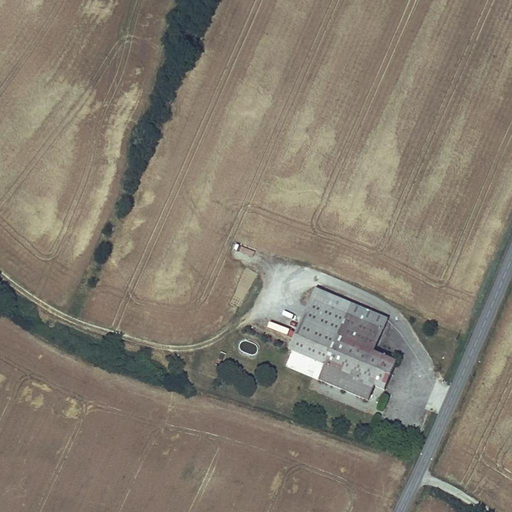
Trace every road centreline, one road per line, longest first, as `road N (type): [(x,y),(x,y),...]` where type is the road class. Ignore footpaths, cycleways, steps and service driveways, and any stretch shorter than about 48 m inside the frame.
road 1 (track): [(0,274),(77,324),(181,357),(205,351),(251,318)]
road 2 (tertiary): [(511,258),(401,511)]
